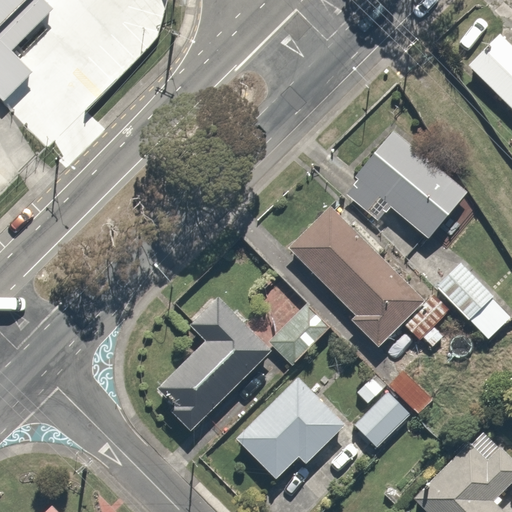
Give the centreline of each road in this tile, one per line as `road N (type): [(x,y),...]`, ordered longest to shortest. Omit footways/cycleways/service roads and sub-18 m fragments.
road 1 (secondary): [(348,63),(33,363)]
road 2 (secondary): [(0,278),(274,0)]
road 3 (residential): [(33,363),(179,511)]
